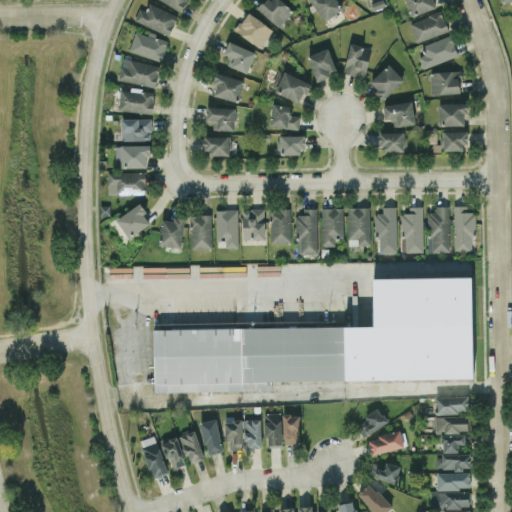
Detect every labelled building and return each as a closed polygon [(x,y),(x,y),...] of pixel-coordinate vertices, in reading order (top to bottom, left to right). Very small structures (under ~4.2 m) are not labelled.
[(186,0),(159,0),(182,10),(186,0)] [(278,26),(293,10),(281,0),(261,0),(256,7),(278,26)] [(342,8),(336,0),(310,0),(323,20),(342,8)] [(436,6),(433,0),(404,0),(411,16),(436,6)] [(146,10),(139,8),(134,22),(171,34),(177,13),(148,4),(146,10)] [(416,42),(448,30),(441,10),(408,22),(416,42)] [(260,47),(273,29),(248,11),(235,29),(260,47)] [(161,61),(168,41),(136,30),(129,50),(161,61)] [(423,43),(426,53),(418,55),(421,66),(458,56),(452,35),(423,43)] [(343,71),(364,77),(372,48),(350,42),(343,71)] [(336,72),(328,48),(307,54),(315,78),(336,72)] [(118,79),(155,87),(160,66),(122,57),(118,79)] [(383,98),(403,79),(388,63),(368,82),(383,98)] [(280,93),(298,102),(302,93),(306,94),(311,83),(284,70),(277,85),(282,87),(280,93)] [(431,94),(460,92),(459,70),(430,71),(431,94)] [(243,79),(215,72),(213,82),(216,83),(214,95),(238,101),(243,79)] [(119,110),(153,112),(154,90),(120,88),(119,110)] [(382,104),(384,119),(392,118),(393,126),(414,124),(412,101),(382,104)] [(467,102),(437,103),(438,125),(464,124),(464,114),(467,114),(467,102)] [(299,128),(300,115),(289,114),(290,105),(272,103),(270,126),(299,128)] [(234,130),(235,107),(206,106),(205,119),(213,120),(213,129),(234,130)] [(151,118),(121,117),(121,139),(151,140),(151,118)] [(380,132),(380,151),(403,150),(403,131),(380,132)] [(303,154),(303,135),(280,134),(279,153),(303,154)] [(229,135),(204,135),(204,153),(229,153),(229,135)] [(122,167),(147,167),(147,156),(150,156),(150,144),(115,145),(115,159),(122,159),(122,167)] [(107,172),(108,194),(146,193),(145,170),(107,172)] [(151,222),(139,203),(116,219),(128,237),(151,222)] [(430,251),(450,251),(448,205),(435,206),(435,211),(429,212),(430,251)] [(474,250),(473,211),(467,211),(467,205),(453,205),(454,251),(474,250)] [(369,206),(348,206),(348,244),(369,244),(369,206)] [(375,235),(379,235),(379,252),(397,252),(396,206),(382,206),(382,213),(374,213),(375,235)] [(403,251),(423,251),(422,206),(409,206),(409,213),(402,213),(403,251)] [(297,214),(296,253),(316,253),(317,208),(303,207),(303,214),(297,214)] [(343,207),(321,207),(321,245),(335,245),(335,237),(343,237),(343,207)] [(242,208),(242,239),(265,238),(264,208),(242,208)] [(290,208),(269,208),(270,243),(291,242),(290,208)] [(237,209),(216,209),(216,241),(225,241),(225,247),(238,247),(237,209)] [(191,248),(211,248),(211,214),(190,214),(191,248)] [(182,246),(184,219),(161,217),(160,245),(182,246)] [(344,325),(345,379),(478,377),(476,278),(377,280),(378,324),(344,325)] [(154,329),(155,392),(243,390),(243,382),(345,379),(344,325),(154,329)] [(468,395),(436,396),(436,412),(468,412),(468,395)] [(388,421),(378,407),(364,416),(366,419),(356,426),(363,437),(388,421)] [(281,412),(264,412),(265,445),(281,445),(281,412)] [(283,443),(299,442),(298,414),(282,414),(283,443)] [(435,431),(468,431),(468,415),(435,416),(435,431)] [(229,448),(242,448),(241,417),(224,418),(225,438),(229,438),(229,448)] [(206,454),(223,451),(216,418),(200,421),(206,454)] [(248,447),(261,447),(260,419),(243,419),(243,439),(247,439),(248,447)] [(188,462),(203,457),(194,430),(179,434),(188,462)] [(400,430),(404,445),(372,454),(368,441),(379,438),(378,436),(400,430)] [(161,439),(170,468),(185,464),(177,434),(161,439)] [(464,434),(442,434),(441,451),(458,451),(458,443),(464,443),(464,434)] [(167,472),(154,435),(139,441),(153,477),(167,472)] [(436,454),(436,469),(470,468),(470,453),(436,454)] [(400,465),(385,462),(385,465),(372,462),(369,476),(397,482),(400,465)] [(436,472),(437,489),(471,488),(470,471),(436,472)] [(374,511),(358,493),(369,484),(376,492),(378,490),(392,506),(384,511),(374,511)] [(470,490),(436,491),(437,507),(471,507),(470,490)] [(340,511),(356,511),(355,501),(339,502),(340,511)]
